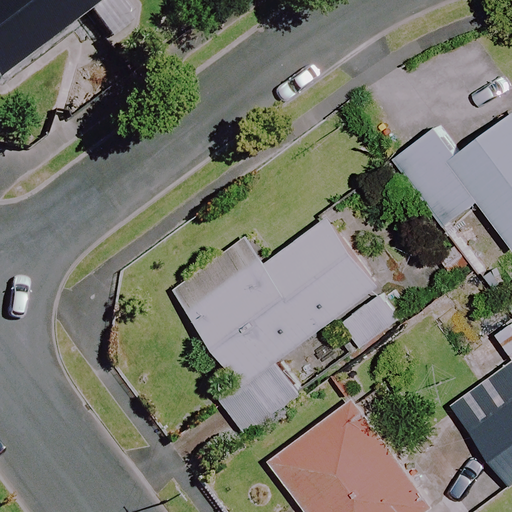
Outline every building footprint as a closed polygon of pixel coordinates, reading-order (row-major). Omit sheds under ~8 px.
[(0,0),(0,80),(106,0),(0,0)] [(511,118),(460,157),(442,133),(404,161),(451,225),(484,201),(511,238),(511,118)] [(183,293),(237,368),(213,385),(250,437),(408,323),(383,288),(334,220),(271,265),(254,241),(183,293)] [(511,369),(459,404),(511,484),(511,369)] [(434,511),(439,509),(362,402),(277,462),(313,511),(434,511)]
